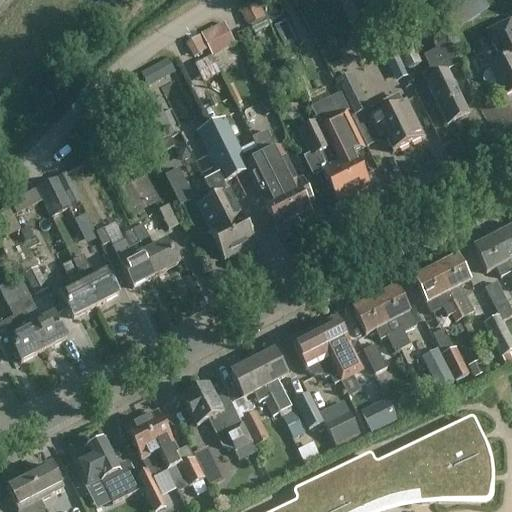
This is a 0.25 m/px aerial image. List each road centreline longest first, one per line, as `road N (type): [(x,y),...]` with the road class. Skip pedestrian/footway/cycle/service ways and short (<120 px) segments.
road 1 (unclassified): [(19,433),(511,181)]
road 2 (unclassified): [(0,190),(158,38),(220,0)]
